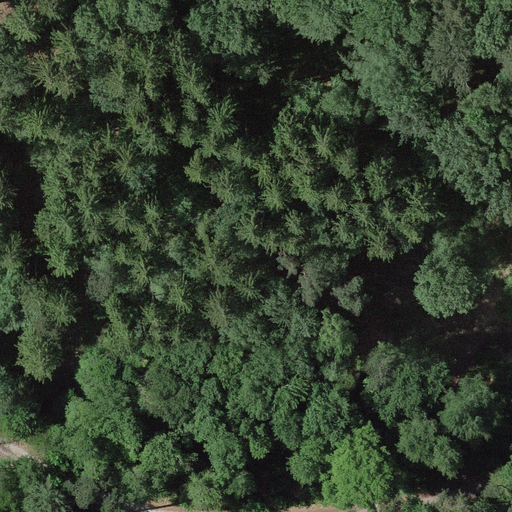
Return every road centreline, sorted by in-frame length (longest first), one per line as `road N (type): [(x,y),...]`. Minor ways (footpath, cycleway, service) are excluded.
road 1 (track): [(349,511),(457,491),(511,460)]
road 2 (track): [(120,508),(0,438)]
